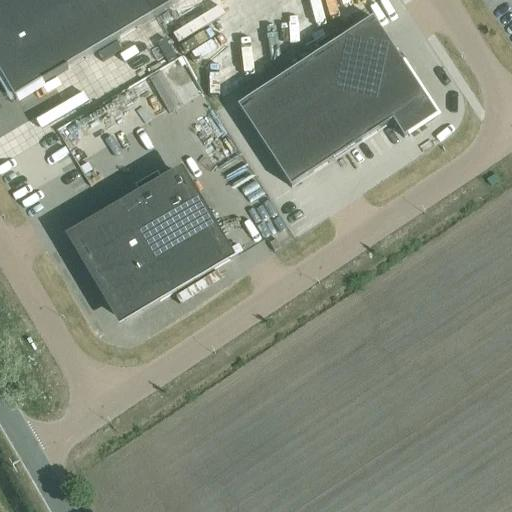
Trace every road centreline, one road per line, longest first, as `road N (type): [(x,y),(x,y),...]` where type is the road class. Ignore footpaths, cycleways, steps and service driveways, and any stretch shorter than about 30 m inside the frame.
road 1 (unclassified): [(101,414),(511,138)]
road 2 (unclassified): [(0,243),(101,414)]
road 3 (unclassified): [(443,0),(511,104)]
